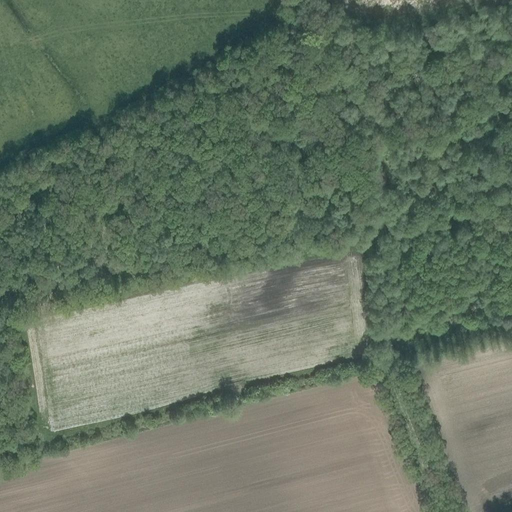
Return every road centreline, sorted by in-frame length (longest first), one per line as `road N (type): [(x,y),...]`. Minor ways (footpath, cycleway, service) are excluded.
road 1 (track): [(448,511),(384,357),(371,148)]
road 2 (track): [(371,148),(275,0)]
road 3 (unknown): [(371,148),(511,102)]
